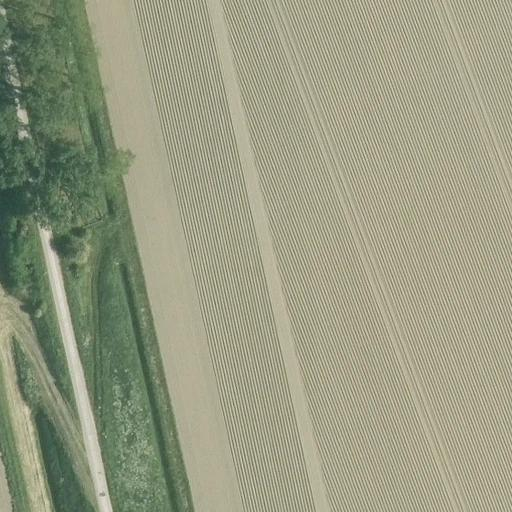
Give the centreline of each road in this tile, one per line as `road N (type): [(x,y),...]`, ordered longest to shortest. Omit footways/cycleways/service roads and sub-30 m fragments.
road 1 (unclassified): [(102,511),(0,9)]
road 2 (track): [(88,448),(100,415),(96,254),(118,224)]
